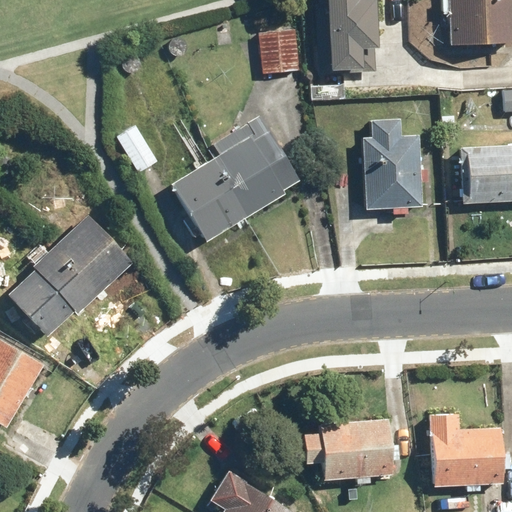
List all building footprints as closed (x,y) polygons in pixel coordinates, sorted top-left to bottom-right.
[(298,0),(307,82),(350,78),(341,0),(298,0)] [(445,0),(447,44),(511,42),(509,0),(445,0)] [(260,73),(296,69),(291,25),(255,29),(260,73)] [(180,38),(175,37),(171,38),(167,42),(166,47),(168,52),(171,55),(176,56),(181,54),(184,51),(185,46),(184,41),(180,38)] [(134,56),(129,55),(124,56),(121,60),(120,65),(121,69),(125,72),(130,74),(135,72),(138,68),(139,64),(137,59),(134,56)] [(459,68),(454,67),(450,68),(446,72),(445,77),(447,81),(450,85),(455,86),(460,84),(463,81),(464,76),(463,71),(459,68)] [(511,87),(501,88),(502,110),(511,109),(511,87)] [(201,241),(281,193),(279,189),(296,179),(257,115),(209,143),(215,154),(166,183),(201,241)] [(363,208),(418,205),(414,133),(398,134),(397,116),(367,118),(368,136),(359,136),(363,208)] [(135,172),(154,160),(133,124),(113,136),(135,172)] [(459,202),(511,199),(511,143),(456,146),(459,202)] [(4,155),(0,154),(0,172),(1,173),(5,172),(9,168),(10,163),(8,158),(4,155)] [(74,313),(129,261),(84,214),(29,265),(32,268),(5,294),(43,335),(71,309),(74,313)] [(0,425),(2,427),(40,363),(0,339),(0,425)] [(431,485),(500,481),(497,425),(455,427),(455,412),(427,413),(431,485)] [(320,478),(390,474),(387,417),(316,422),(317,432),(300,433),(302,463),(319,462),(320,478)] [(218,511),(291,511),(224,469),(206,498),(222,508),(218,511)]
